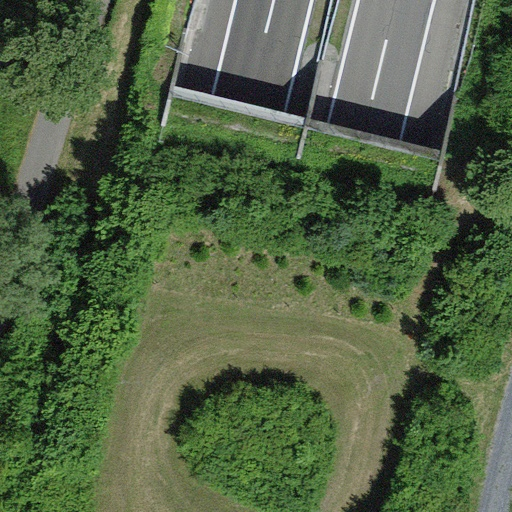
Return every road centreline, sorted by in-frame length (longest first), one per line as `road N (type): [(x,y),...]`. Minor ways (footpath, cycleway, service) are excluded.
road 1 (motorway): [(273,511),(398,0)]
road 2 (motorway): [(272,0),(148,511)]
road 3 (residential): [(0,298),(93,0)]
